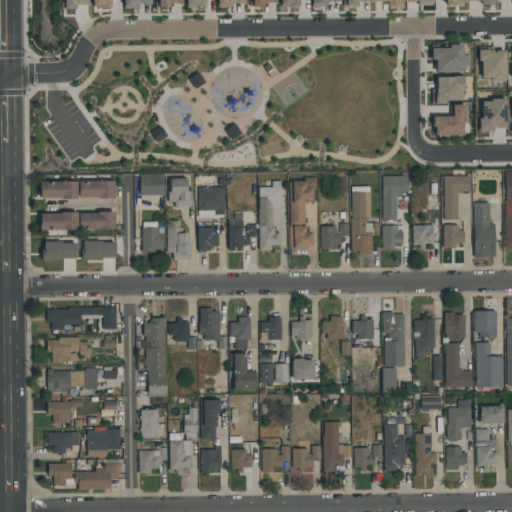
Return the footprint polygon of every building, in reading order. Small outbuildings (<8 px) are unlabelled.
[(63,0),(64,9),(75,9),(75,5),(87,5),(87,0),(63,0)] [(92,0),(92,8),(111,8),(110,0),(92,0)] [(124,0),(125,9),(138,8),(138,5),(151,5),(150,0),(124,0)] [(181,0),(155,0),(155,8),(170,7),(170,4),(182,4),(181,0)] [(185,0),(186,8),(205,7),(204,0),(185,0)] [(218,0),(218,7),(231,8),(231,3),(244,4),(243,0),(218,0)] [(435,72),(435,59),(430,60),(430,48),(448,48),(448,44),(462,44),(462,55),(463,55),(463,56),(468,56),(468,65),(463,65),(464,72),(435,72)] [(481,78),(481,61),(477,61),(477,50),(488,49),(488,50),(492,50),(492,52),(495,52),(495,51),(504,51),(505,80),(490,80),(490,78),(481,78)] [(262,66),(267,63),(275,74),(270,78),(262,66)] [(187,79),(194,89),(204,83),(196,73),(187,79)] [(434,104),(434,103),(431,103),(431,89),(436,89),(436,77),(451,77),(451,76),(463,76),(463,91),(461,91),(461,100),(444,100),(444,104),(434,104)] [(478,132),(478,119),(481,119),(481,101),(490,101),(490,99),(505,99),(505,128),(495,128),(495,127),(493,127),(493,132),(478,132)] [(434,135),(434,126),(432,126),(432,117),(449,117),(449,105),(464,104),(464,124),(462,124),(463,135),(434,135)] [(224,130),(234,124),(240,133),(230,140),(224,130)] [(149,133),(156,143),(166,136),(159,126),(149,133)] [(511,248),(503,248),(503,213),(504,213),(504,200),(505,200),(505,186),(504,186),(504,172),(511,172),(511,248)] [(138,176),(163,176),(163,195),(138,195),(138,176)] [(407,176),(407,192),(401,192),(401,196),(395,196),(395,221),(381,220),(381,176),(407,176)] [(442,176),(468,176),(468,191),(460,191),(460,194),(456,194),(456,220),(443,220),(442,176)] [(315,178),(315,189),(312,189),(312,201),(306,201),(306,204),(304,204),(304,226),(305,226),(305,231),(311,231),(311,245),(305,245),(305,249),(289,248),(289,247),(288,247),(288,226),(289,226),(289,178),(315,178)] [(167,202),(167,193),(169,193),(169,179),(186,179),(186,191),(191,191),(191,206),(179,206),(179,207),(173,208),(173,202),(167,202)] [(113,199),(97,199),(97,198),(78,198),(78,181),(113,181),(113,199)] [(281,206),(272,206),(272,227),(274,227),(274,233),(279,233),(279,245),(270,245),(270,251),(257,251),(257,209),(258,209),(258,187),(271,187),(271,181),(281,181),(281,206)] [(76,199),(60,199),(60,198),(39,198),(39,182),(76,182),(76,199)] [(349,252),(349,218),(350,218),(350,186),(369,186),(369,218),(366,218),(366,223),(378,223),(378,236),(371,236),(371,255),(357,255),(357,252),(349,252)] [(223,187),(223,215),(222,215),(222,217),(197,217),(197,187),(223,187)] [(493,257),(473,257),(473,224),(472,224),(472,203),(488,203),(488,224),(493,224),(493,257)] [(77,230),(39,230),(39,222),(39,214),(59,214),(59,212),(77,212),(77,230)] [(114,230),(78,230),(78,213),(97,213),(97,212),(114,212),(114,230)] [(227,220),(242,220),(242,227),(247,227),(247,224),(257,224),(257,229),(255,229),(255,237),(248,237),(248,245),(239,245),(239,251),(227,251),(227,220)] [(191,259),(171,259),(171,253),(166,253),(166,221),(179,221),(179,228),(181,228),(181,233),(187,233),(187,243),(191,243),(191,259)] [(140,252),(141,228),(142,222),(156,222),(156,228),(163,228),(162,247),(154,247),(154,252),(140,252)] [(319,250),(319,226),(335,226),(335,232),(339,232),(339,223),(347,223),(347,236),(340,236),(340,244),(332,244),(332,250),(319,250)] [(380,225),(396,225),(396,231),(401,231),(401,244),(393,244),(393,249),(380,249),(380,225)] [(411,245),(411,225),(427,225),(427,231),(432,231),(432,244),(424,244),(424,249),(418,249),(418,245),(411,245)] [(463,243),(454,243),(454,248),(442,248),(442,225),(457,225),(457,231),(463,231),(463,243)] [(196,251),(196,227),(212,227),(212,233),(217,233),(217,246),(209,246),(209,251),(196,251)] [(75,243),(75,259),(55,259),(55,261),(41,261),(41,251),(43,251),(43,241),(62,241),(62,243),(75,243)] [(81,260),(81,250),(82,250),(82,241),(101,241),(101,242),(115,242),(115,258),(95,258),(95,260),(81,260)] [(115,329),(102,330),(101,318),(98,318),(79,319),(79,325),(62,325),(63,330),(50,330),(50,322),(45,322),(45,310),(67,309),(67,307),(115,307),(115,329)] [(226,349),(217,349),(217,340),(203,341),(203,335),(198,335),(197,323),(198,323),(198,308),(212,308),(212,312),(218,312),(218,337),(226,336),(226,349)] [(473,333),(473,311),(495,311),(495,339),(478,339),(478,333),(473,333)] [(383,341),(383,337),(386,337),(386,334),(381,334),(381,312),(392,312),(392,314),(403,314),(403,367),(383,367),(383,341)] [(463,338),(445,338),(445,334),(443,334),(443,313),(453,313),(453,315),(463,315),(463,338)] [(248,317),(248,321),(249,321),(249,341),(246,341),(246,349),(233,349),(233,335),(228,335),(228,322),(237,322),(237,316),(246,316),(246,317),(248,317)] [(295,340),(295,337),(290,337),(290,322),(298,322),(298,316),(304,316),(304,320),(310,320),(310,340),(295,340)] [(341,316),(341,340),(326,340),(326,334),(320,334),(320,321),(329,321),(329,316),(341,316)] [(372,339),(356,339),(356,334),(351,334),(351,321),(359,321),(359,316),(365,316),(365,319),(372,319),(372,339)] [(280,340),(268,340),(268,341),(265,341),(265,342),(259,342),(259,322),(267,322),(267,317),(280,317),(280,340)] [(146,396),(146,370),(144,370),(144,348),(139,348),(139,341),(144,341),(144,336),(142,336),(142,323),(151,323),(151,318),(163,318),(164,375),(165,375),(165,396),(146,396)] [(188,321),(188,337),(195,337),(195,350),(186,350),(186,341),(172,341),(172,335),(167,335),(167,323),(175,323),(175,318),(182,318),(182,321),(188,321)] [(412,338),(412,320),(421,320),(421,318),(433,318),(433,348),(424,348),(424,356),(414,356),(414,349),(414,338),(412,338)] [(78,351),(69,351),(69,353),(77,353),(77,361),(63,361),(63,363),(50,363),(50,353),(45,353),(45,340),(57,340),(57,337),(78,337),(78,351)] [(458,343),(458,370),(462,370),(462,371),(470,371),(470,387),(444,387),(444,343),(458,343)] [(474,343),(489,343),(489,356),(501,356),(501,388),(474,388),(474,343)] [(257,389),(253,389),(232,389),(232,367),(229,367),(229,354),(244,354),(244,372),(253,372),(257,372),(257,389)] [(432,380),(432,356),(440,356),(440,380),(432,380)] [(291,379),(291,360),(292,360),(292,359),(302,359),(302,360),(304,360),(311,360),(313,360),(313,379),(291,379)] [(259,364),(272,364),(272,383),(259,383),(259,364)] [(274,383),(274,364),(287,364),(287,383),(274,383)] [(46,392),(46,371),(46,368),(52,368),(52,371),(83,371),(83,368),(96,368),(96,389),(84,389),(84,387),(67,387),(67,392),(63,392),(46,392)] [(381,393),(381,368),(395,368),(395,393),(381,393)] [(202,399),(219,399),(219,412),(219,414),(216,414),(216,426),(214,426),(214,439),(199,439),(199,419),(202,419),(202,399)] [(468,400),(468,408),(470,408),(470,428),(459,428),(459,441),(445,441),(445,425),(447,425),(447,407),(456,407),(456,400),(468,400)] [(69,402),(69,418),(63,418),(63,420),(65,420),(65,423),(52,423),(51,414),(46,415),(46,402),(69,402)] [(502,406),(502,424),(478,424),(478,414),(479,414),(479,406),(502,406)] [(196,433),(182,433),(182,420),(183,420),(183,415),(187,415),(187,407),(196,407),(196,419),(196,433)] [(157,410),(157,438),(140,438),(140,432),(138,432),(138,428),(140,428),(140,420),(138,420),(138,416),(140,416),(140,410),(157,410)] [(337,422),(337,445),(341,445),(341,446),(350,446),(350,458),(343,458),(343,466),(334,466),(334,472),(321,472),(321,436),(323,436),(323,422),(337,422)] [(396,436),(404,436),(404,466),(392,466),(392,471),(383,471),(383,424),(396,424),(396,436)] [(86,457),(86,451),(85,451),(85,430),(93,430),(93,427),(105,427),(105,428),(119,428),(119,450),(106,450),(106,457),(86,457)] [(475,441),(474,429),(488,429),(488,440),(475,441)] [(46,432),(69,432),(77,432),(77,445),(77,452),(70,452),(70,446),(69,446),(69,448),(64,448),(64,454),(51,454),(51,445),(46,445),(46,432)] [(168,470),(168,433),(181,433),(181,440),(189,440),(189,468),(181,468),(181,473),(175,473),(175,470),(168,470)] [(414,476),(414,434),(429,434),(429,453),(435,453),(435,477),(425,477),(425,476),(414,476)] [(137,450),(140,450),(140,445),(153,445),(153,450),(157,450),(157,448),(165,448),(165,460),(158,460),(158,469),(150,469),(150,474),(137,474),(137,450)] [(381,445),(381,458),(373,458),(373,466),(365,466),(365,471),(359,471),(359,468),(352,468),(352,448),(368,448),(368,453),(371,453),(371,445),(381,445)] [(199,473),(199,450),(213,450),(213,446),(219,446),(219,468),(211,468),(211,473),(199,473)] [(260,472),(260,449),(276,449),(276,455),(279,455),(279,446),(289,446),(289,459),(282,459),(282,467),(273,467),(273,472),(260,472)] [(291,449),(307,449),(307,454),(310,454),(310,446),(319,446),(319,458),(312,458),(312,467),(304,467),(304,472),(298,472),(298,468),(291,468),(291,449)] [(475,466),(475,446),(491,446),(491,452),(496,452),(496,464),(488,464),(488,470),(482,470),(482,466),(475,466)] [(444,447),(460,447),(460,453),(465,453),(465,465),(457,465),(457,470),(444,470),(444,447)] [(229,449),(245,449),(245,455),(250,455),(250,468),(242,468),(242,472),(236,472),(236,470),(229,470),(229,449)] [(117,479),(109,479),(109,490),(77,490),(77,484),(73,484),(73,472),(94,471),(94,468),(103,468),(103,463),(119,463),(119,472),(117,472),(117,479)] [(47,464),(70,464),(70,479),(73,479),(73,485),(52,485),(52,476),(47,476),(47,464)]
